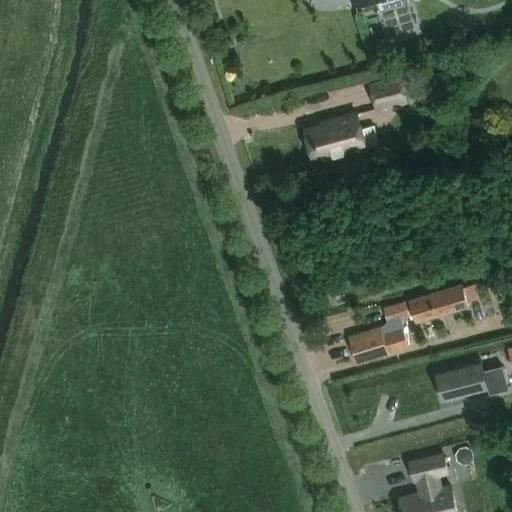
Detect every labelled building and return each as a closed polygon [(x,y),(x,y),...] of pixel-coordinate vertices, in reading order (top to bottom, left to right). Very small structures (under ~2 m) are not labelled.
[(401,74),(369,83),(375,108),(407,100),(401,74)] [(314,160),(366,146),(357,111),(333,117),(334,120),(305,127),(314,160)] [(480,295),(476,282),(464,286),(468,299),(480,295)] [(390,321),(396,319),(399,329),(383,334),(381,327),(349,336),(357,362),(388,353),(388,351),(410,344),(401,317),(414,313),(416,321),(469,305),(468,299),(464,286),(463,284),(386,308),(390,321)] [(399,329),(396,319),(390,321),(381,327),(383,334),(399,329)] [(485,369),(482,359),(435,371),(437,377),(441,394),(442,399),(489,387),(485,369)] [(485,369),(489,387),(490,392),(509,388),(503,364),(485,369)] [(460,447),(456,453),(458,459),(464,463),(471,461),(474,456),(473,449),(467,445),(460,447)] [(438,473),(448,470),(444,453),(410,461),(414,479),(424,476),(427,490),(399,497),(402,511),(457,511),(451,484),(441,486),(438,473)]
